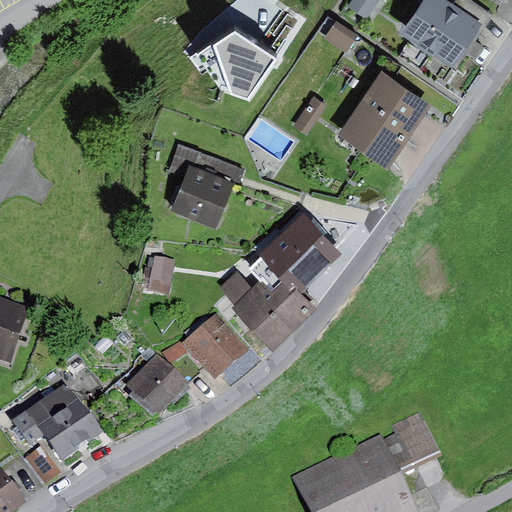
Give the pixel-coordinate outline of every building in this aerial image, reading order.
[(379,0),(354,0),(349,8),(366,20),(379,0)] [(453,6),(443,0),(425,0),(403,36),(456,69),(484,25),(453,6)] [(470,0),(457,0),(453,6),(484,25),(488,27),(495,15),(470,0)] [(358,37),(337,23),(325,40),(346,54),(358,37)] [(432,106),(383,72),(338,136),(388,170),(432,106)] [(315,98),(294,129),(308,138),(329,108),(315,98)] [(168,173),(185,179),(190,168),(234,184),(239,186),(245,171),(179,146),(168,173)] [(234,184),(190,168),(185,179),(172,212),(216,230),(234,184)] [(234,299),(233,300),(274,342),(319,299),(298,277),(317,259),(292,233),(254,269),(259,275),(251,282),(234,299)] [(176,261),(156,257),(148,290),(169,294),(176,261)] [(234,299),(251,282),(237,268),(220,284),(234,299)] [(0,359),(11,363),(31,307),(0,296),(0,359)] [(216,314),(183,343),(215,379),(248,350),(216,314)] [(181,342),(163,353),(170,364),(188,354),(181,342)] [(156,354),(128,385),(133,390),(129,395),(153,416),(158,411),(160,413),(171,401),(175,405),(190,388),(186,384),(188,381),(156,354)] [(66,381),(12,421),(30,445),(44,434),(63,460),(102,431),(66,381)] [(397,473),(439,453),(420,413),(393,426),(396,434),(382,440),(397,473)] [(309,511),(417,511),(397,473),(382,440),(380,435),(292,477),(309,511)] [(41,446),(25,458),(45,484),(61,472),(41,446)] [(0,466),(0,511),(11,511),(26,502),(0,466)]
